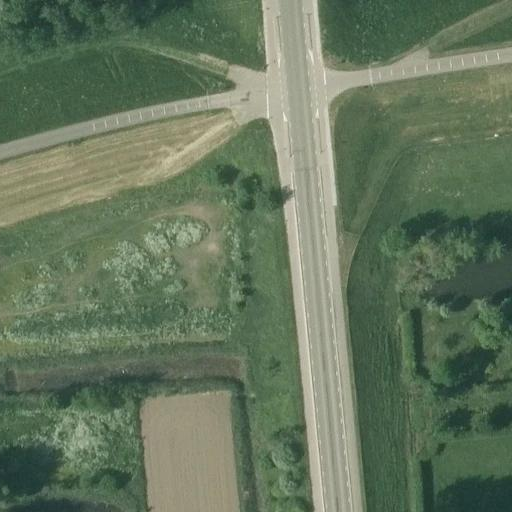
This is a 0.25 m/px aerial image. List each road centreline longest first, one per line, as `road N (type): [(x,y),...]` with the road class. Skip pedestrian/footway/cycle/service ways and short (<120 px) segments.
road 1 (unclassified): [(337,511),(297,89)]
road 2 (unclassified): [(0,154),(297,89)]
road 3 (unclassified): [(297,89),(511,55)]
